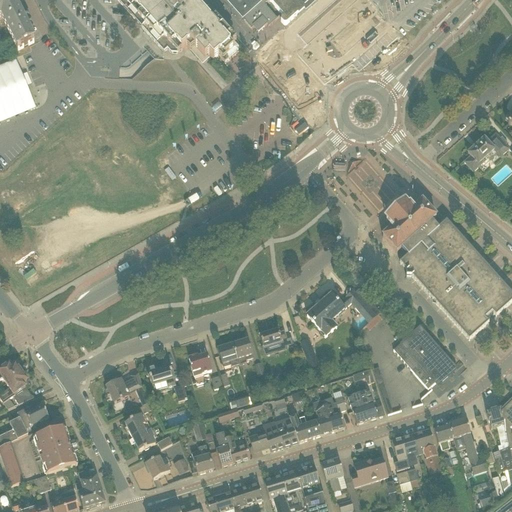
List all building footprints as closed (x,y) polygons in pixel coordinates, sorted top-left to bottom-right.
[(0,0),(0,20),(2,19),(18,52),(35,43),(22,18),(16,6),(22,3),(22,2),(20,0),(0,0)] [(197,0),(116,0),(135,20),(141,27),(164,53),(167,50),(171,54),(178,55),(186,47),(195,56),(199,53),(205,59),(209,56),(213,61),(218,57),(225,64),(229,60),(238,52),(238,48),(234,43),(236,41),(231,35),(230,36),(197,0)] [(264,0),(237,0),(231,6),(243,20),(246,16),(264,0)] [(267,0),(264,0),(246,16),(243,20),(252,30),(252,29),(253,28),(258,33),(267,25),(268,27),(268,28),(280,18),(279,17),(277,19),(265,5),(269,1),(267,0)] [(287,25),(287,24),(294,18),(303,11),(303,9),(302,8),(299,4),(295,0),(267,0),(269,1),(283,17),(281,19),(281,20),(281,21),(281,22),(283,25),(284,25),(285,26),(286,25),(287,25)] [(311,0),(295,0),(299,4),(302,8),(311,0)] [(234,56),(226,62),(232,70),(240,64),(234,56)] [(0,69),(0,123),(36,109),(17,62),(0,69)] [(66,275),(73,283),(126,235),(91,196),(186,112),(140,62),(0,186),(0,201),(66,275)] [(243,66),(236,67),(237,75),(244,74),(243,66)] [(473,174),(480,168),(478,166),(494,152),(500,158),(509,150),(506,146),(508,145),(502,138),(500,140),(496,135),(487,143),(484,140),(467,155),(470,158),(464,164),(473,174)] [(435,220),(436,219),(422,203),(413,211),(410,208),(407,210),(403,204),(387,219),(391,224),(389,226),(392,230),(383,238),(397,254),(401,250),(408,258),(403,262),(408,267),(407,268),(406,272),(407,272),(407,273),(406,274),(406,279),(411,279),(412,279),(467,339),(472,339),(486,327),(486,322),(494,315),(498,315),(511,303),(511,296),(449,226),(444,226),(439,230),(432,223),(435,220)] [(20,252),(11,259),(16,266),(26,260),(20,252)] [(378,316),(380,314),(361,291),(359,290),(355,294),(353,293),(346,299),(346,300),(339,306),(331,296),(307,317),(326,339),(337,329),(331,323),(351,305),(369,325),(378,316)] [(430,389),(455,368),(446,359),(436,348),(431,342),(431,341),(420,328),(408,339),(393,352),(404,364),(399,368),(405,376),(411,371),(428,391),(430,389)] [(278,332),(260,338),(263,350),(282,345),(281,343),(286,341),(284,333),(279,335),(278,332)] [(304,357),(314,353),(309,340),(299,344),(304,357)] [(253,361),(247,342),(233,346),(239,367),(247,365),(246,363),(253,361)] [(233,346),(218,351),(224,370),(231,368),(231,370),(239,367),(233,346)] [(209,365),(207,356),(198,359),(197,357),(189,360),(191,368),(194,379),(211,373),(209,365)] [(0,382),(3,381),(6,386),(22,375),(16,367),(14,368),(12,365),(10,367),(10,366),(0,373),(0,372),(0,382)] [(265,376),(261,365),(255,366),(258,378),(265,376)] [(153,387),(154,387),(157,396),(172,390),(171,389),(176,387),(170,369),(157,373),(156,370),(147,373),(150,382),(151,382),(153,387)] [(388,417),(393,415),(379,370),(373,371),(388,417)] [(367,386),(374,384),(370,372),(363,374),(367,386)] [(13,399),(26,389),(25,389),(28,387),(25,384),(27,383),(22,375),(6,386),(9,391),(0,397),(0,401),(8,412),(15,409),(10,402),(13,399)] [(226,375),(221,377),(224,389),(230,387),(226,375)] [(110,397),(114,405),(129,398),(127,395),(135,391),(142,389),(138,376),(131,378),(132,379),(122,384),(121,382),(106,390),(107,391),(105,393),(106,394),(108,397),(108,398),(110,397)] [(220,380),(212,382),(215,392),(223,389),(220,380)] [(188,402),(183,387),(174,390),(179,405),(188,402)] [(19,407),(34,400),(27,392),(15,401),(19,407)] [(367,423),(378,420),(369,393),(359,396),(367,423)] [(292,397),(296,409),(306,406),(302,394),(292,397)] [(348,399),(357,427),(367,423),(359,396),(348,399)] [(336,405),(339,414),(347,412),(342,398),(335,401),(336,405)] [(229,400),(230,408),(243,407),(243,401),(249,401),(248,399),(229,400)] [(284,400),(283,399),(274,402),(276,408),(285,405),(285,404),(284,400)] [(511,400),(500,411),(511,460),(511,458),(511,400)] [(321,404),(321,403),(315,405),(314,406),(319,423),(316,424),(321,438),(331,435),(323,410),(321,404)] [(244,416),(263,411),(262,404),(243,409),(244,416)] [(150,405),(140,410),(143,417),(153,412),(150,405)] [(345,430),(340,416),(339,414),(336,405),(331,406),(331,407),(327,408),(323,410),(331,435),(345,430)] [(25,417),(31,429),(49,421),(43,409),(33,413),(31,409),(25,411),(28,416),(25,417)] [(237,411),(218,417),(220,427),(227,425),(226,423),(239,419),(237,411)] [(491,431),(497,430),(501,447),(498,448),(501,463),(504,471),(504,473),(511,471),(511,463),(511,460),(500,411),(486,415),(491,431)] [(191,422),(190,413),(171,416),(172,424),(191,422)] [(141,417),(130,423),(130,424),(125,426),(132,440),(144,433),(142,428),(145,426),(141,417)] [(290,420),(298,445),(307,442),(303,428),(299,429),(295,418),(290,420)] [(26,432),(20,420),(9,425),(13,432),(0,438),(0,442),(3,448),(12,444),(28,436),(26,432)] [(290,420),(289,420),(275,425),(280,442),(282,442),(284,450),(298,445),(290,420)] [(456,448),(464,445),(473,473),(465,475),(469,491),(492,484),(488,473),(487,473),(484,461),(478,462),(470,436),(466,421),(449,426),(454,441),(456,448)] [(201,424),(193,426),(198,442),(206,440),(201,424)] [(316,424),(313,425),(303,428),(307,442),(321,438),(316,424)] [(269,449),(271,454),(284,450),(282,442),(280,442),(275,425),(263,428),(266,438),(258,441),(257,437),(250,440),(253,451),(260,449),(261,452),(269,449)] [(450,450),(447,443),(454,441),(449,426),(434,431),(438,446),(439,445),(441,453),(450,450)] [(62,472),(77,467),(73,453),(75,453),(72,443),(69,443),(65,430),(34,440),(47,477),(56,474),(62,472)] [(145,452),(155,446),(151,437),(147,439),(144,433),(132,440),(139,453),(144,451),(145,452)] [(418,458),(424,456),(426,461),(425,461),(430,476),(432,475),(442,472),(434,449),(435,449),(430,433),(420,435),(413,438),(418,458)] [(216,453),(221,469),(233,466),(229,454),(225,441),(223,436),(216,438),(220,452),(216,453)] [(415,459),(418,458),(413,438),(400,442),(408,467),(417,464),(415,459)] [(157,445),(161,452),(172,446),(169,439),(157,445)] [(246,449),(236,452),(232,439),(225,441),(229,454),(233,466),(250,460),(246,449)] [(400,442),(392,444),(397,460),(400,469),(408,467),(400,442)] [(25,485),(12,444),(3,448),(0,449),(0,455),(2,460),(11,489),(25,485)] [(192,455),(194,463),(188,465),(192,476),(197,474),(198,476),(214,472),(209,457),(206,448),(198,450),(199,453),(192,455)] [(449,459),(442,461),(447,478),(454,476),(449,459)] [(164,470),(159,460),(146,467),(153,482),(170,473),(167,468),(164,470)] [(179,476),(189,471),(183,460),(173,465),(179,476)] [(338,461),(321,467),(326,483),(329,482),(333,495),(341,492),(338,480),(344,479),(344,478),(338,461)] [(366,463),(354,466),(357,476),(350,478),(354,489),(388,479),(382,461),(367,466),(366,463)] [(327,511),(323,497),(321,498),(318,486),(319,486),(314,469),(295,475),(300,492),(303,491),(306,502),(303,503),(306,511),(327,511)] [(96,478),(94,471),(84,474),(86,482),(88,481),(90,487),(99,484),(97,478),(96,478)] [(418,482),(415,471),(407,474),(410,483),(411,483),(412,489),(418,487),(416,482),(418,482)] [(84,474),(78,476),(84,493),(78,495),(83,511),(96,507),(90,487),(88,481),(86,482),(84,474)] [(410,483),(407,474),(397,477),(399,486),(410,483)] [(291,510),(302,507),(301,504),(298,493),(300,492),(295,475),(282,479),(291,510)] [(44,494),(51,492),(46,477),(40,479),(44,494)] [(38,496),(44,494),(40,479),(34,481),(38,496)] [(282,479),(264,484),(269,502),(274,500),(278,511),(288,511),(291,510),(282,479)] [(394,483),(386,485),(389,495),(396,494),(394,483)] [(96,507),(102,506),(101,505),(103,502),(104,501),(99,484),(90,487),(96,507)] [(236,511),(246,508),(263,502),(258,486),(247,490),(230,495),(236,511)] [(63,500),(75,496),(73,489),(61,493),(63,500)] [(231,511),(235,511),(236,511),(230,495),(221,498),(223,506),(216,508),(216,511),(231,511)] [(489,497),(479,500),(481,509),(492,506),(489,497)] [(65,511),(63,503),(61,498),(54,500),(56,506),(51,507),(52,511),(65,511)] [(221,498),(206,503),(208,511),(216,511),(216,508),(223,506),(221,498)] [(65,511),(79,511),(75,499),(63,503),(65,511)] [(340,511),(351,511),(353,511),(351,503),(339,506),(340,511)]
